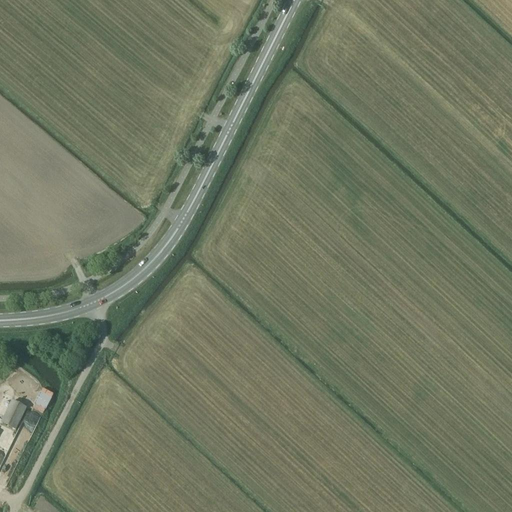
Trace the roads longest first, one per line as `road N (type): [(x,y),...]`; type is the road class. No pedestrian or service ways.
road 1 (secondary): [(0,321),(95,303),(136,277),(179,227),(295,0)]
road 2 (track): [(15,511),(72,399)]
